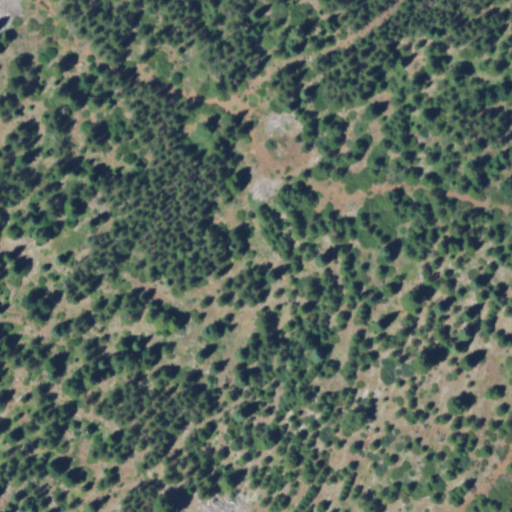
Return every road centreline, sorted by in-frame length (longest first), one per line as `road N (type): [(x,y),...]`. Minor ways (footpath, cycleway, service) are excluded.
road 1 (track): [(45,0),(98,53),(300,172),(349,190),(449,195),(511,216)]
road 2 (track): [(215,116),(260,76),(341,40),(396,0)]
